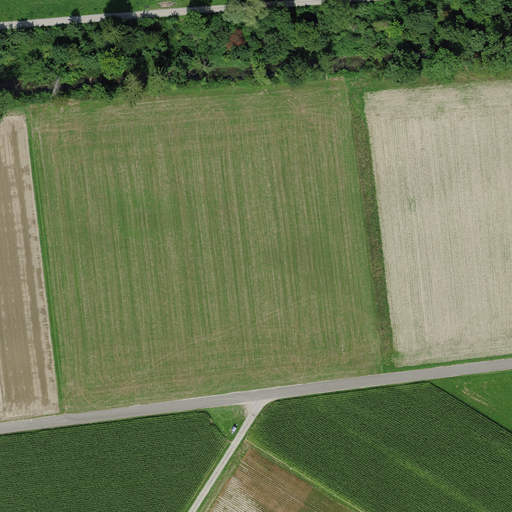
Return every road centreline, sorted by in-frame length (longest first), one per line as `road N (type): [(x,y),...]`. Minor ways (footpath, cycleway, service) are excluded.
road 1 (unclassified): [(0,429),(511,365)]
road 2 (track): [(0,26),(339,0)]
road 3 (track): [(267,395),(192,511)]
